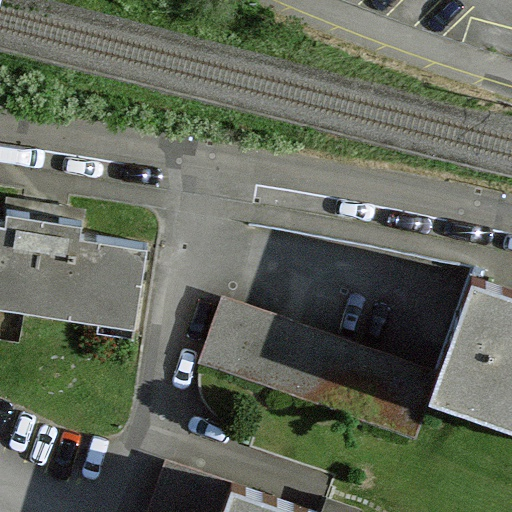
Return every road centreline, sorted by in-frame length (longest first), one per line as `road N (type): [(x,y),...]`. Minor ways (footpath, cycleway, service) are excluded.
road 1 (residential): [(0,136),(511,230)]
road 2 (residential): [(295,0),(511,73)]
